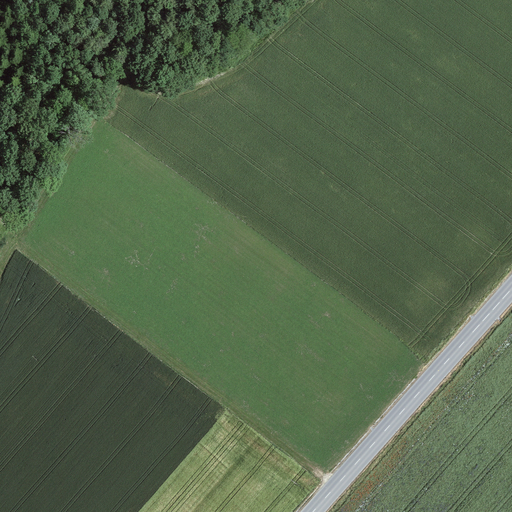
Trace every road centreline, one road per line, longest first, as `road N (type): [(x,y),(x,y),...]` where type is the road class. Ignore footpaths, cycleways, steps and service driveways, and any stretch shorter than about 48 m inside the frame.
road 1 (tertiary): [(313,511),(511,289)]
road 2 (track): [(159,0),(41,204),(24,221),(0,215)]
